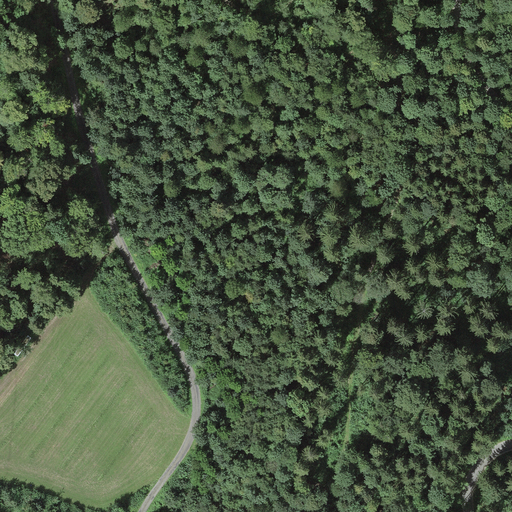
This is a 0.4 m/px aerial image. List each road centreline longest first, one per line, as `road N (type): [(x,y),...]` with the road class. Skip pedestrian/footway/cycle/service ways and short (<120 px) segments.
road 1 (track): [(140,511),(187,436),(189,389),(180,356),(116,235),(55,0)]
road 2 (track): [(457,3),(363,293),(364,440),(333,498),(312,511)]
road 3 (track): [(511,113),(465,54),(458,0)]
